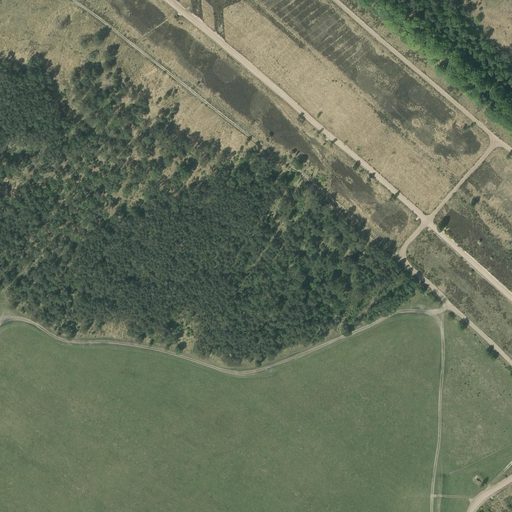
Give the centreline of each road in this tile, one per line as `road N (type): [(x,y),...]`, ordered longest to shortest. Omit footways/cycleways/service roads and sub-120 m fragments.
road 1 (track): [(0,322),(23,319),(62,340),(149,348),(235,373),(400,311),(437,312),(449,304)]
road 2 (track): [(164,0),(411,205),(511,300)]
road 3 (track): [(402,259),(108,26),(81,6),(54,0)]
road 4 (track): [(497,139),(402,249),(402,259),(511,363)]
road 5 (track): [(330,0),(511,152)]
road 6 (track): [(443,308),(431,511)]
road 7 (track): [(380,0),(511,114)]
